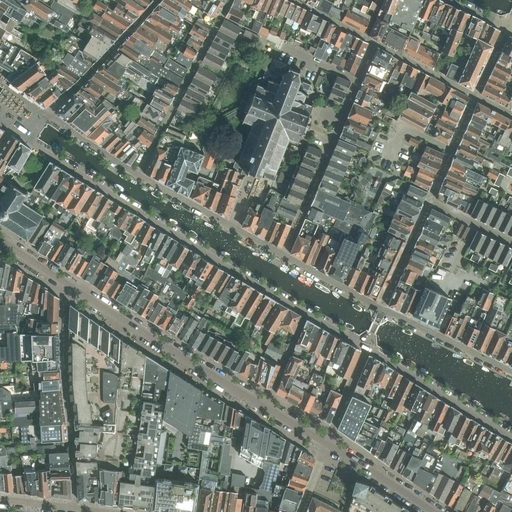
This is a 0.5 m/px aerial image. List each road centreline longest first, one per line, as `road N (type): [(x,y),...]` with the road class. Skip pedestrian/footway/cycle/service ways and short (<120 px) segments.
road 1 (residential): [(11,127),(304,313)]
road 2 (residential): [(265,407),(66,284)]
road 3 (residential): [(66,284),(75,507)]
road 4 (residential): [(283,256),(363,66)]
road 5 (residential): [(137,175),(230,0)]
road 6 (residential): [(367,348),(511,437)]
road 7 (residential): [(283,256),(137,175)]
road 8 (residential): [(137,175),(45,114),(11,127)]
road 9 (residential): [(511,374),(381,310)]
road 10 (residential): [(432,511),(325,444)]
